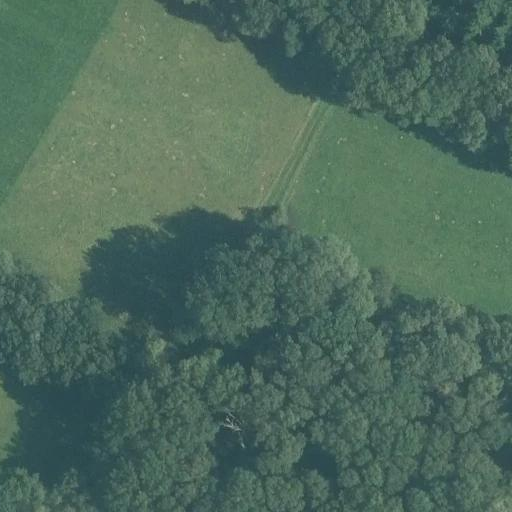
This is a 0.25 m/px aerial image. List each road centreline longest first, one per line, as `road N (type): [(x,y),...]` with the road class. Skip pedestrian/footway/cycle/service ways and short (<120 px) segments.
road 1 (track): [(0,494),(64,487),(96,462),(273,204),(330,91),(348,81)]
road 2 (track): [(348,81),(511,152)]
